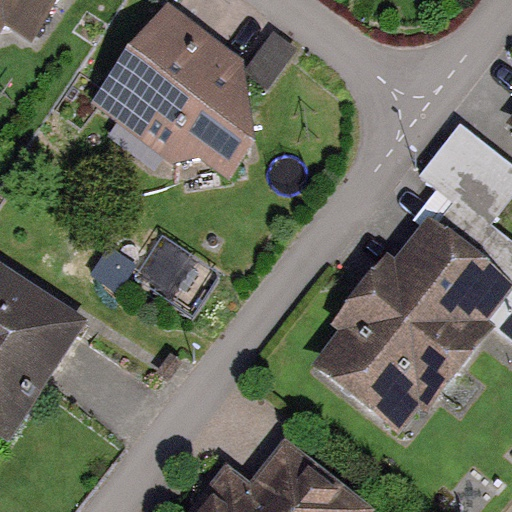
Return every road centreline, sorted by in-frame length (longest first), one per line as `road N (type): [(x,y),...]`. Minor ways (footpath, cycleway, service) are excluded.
road 1 (residential): [(110,511),(391,151),(411,110)]
road 2 (residential): [(411,110),(276,0)]
road 3 (residential): [(411,110),(447,82),(511,0)]
